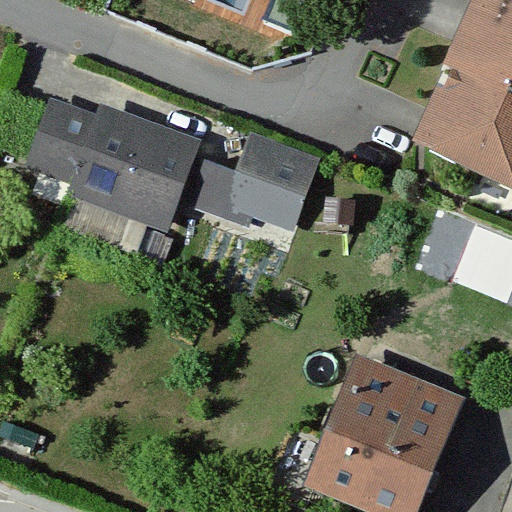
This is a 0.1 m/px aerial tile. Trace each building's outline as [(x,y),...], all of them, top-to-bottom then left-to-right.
[(511,0),(484,0),(465,45),(455,67),(458,68),(426,138),(511,176),(511,0)] [(105,123),(60,106),(40,160),(85,176),(68,223),(119,242),(133,206),(168,219),(196,144),(109,112),(105,123)] [(315,163),(258,142),(246,174),(208,160),(195,198),(252,219),(257,207),(294,221),(315,163)] [(511,244),(429,211),(405,270),(511,312),(511,244)] [(366,371),(319,486),(383,511),(412,511),(455,407),(366,371)]
